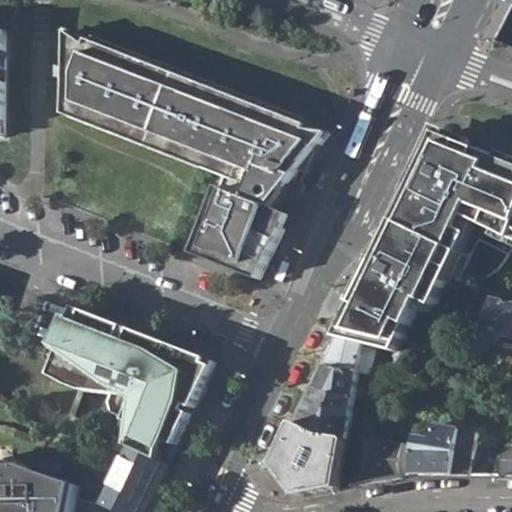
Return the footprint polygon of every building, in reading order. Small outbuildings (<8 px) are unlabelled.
[(321,146),(330,135),(304,125),(93,43),(68,33),(67,70),(60,70),(59,104),(65,104),(64,114),(231,179),(252,187),(248,198),(227,189),(218,186),(192,253),(259,279),(283,230),(262,214),(269,206),(300,168),(313,143),(321,146)] [(93,43),(304,125),(306,121),(95,39),(93,43)] [(511,164),(442,135),(341,341),(377,349),(401,355),(408,339),(400,335),(404,326),(412,330),(424,304),(437,310),(463,256),(456,252),(465,234),(460,232),(466,219),(511,241),(511,164)] [(308,173),(321,146),(313,143),(300,168),(294,179),(297,181),(299,182),(305,171),(308,173)] [(252,187),(231,179),(227,189),(248,198),(252,187)] [(301,195),(306,185),(299,182),(297,181),(292,190),(301,195)] [(262,214),(283,230),(288,220),(280,215),(281,213),(269,206),(262,214)] [(280,215),(288,220),(293,210),(285,206),(281,213),(280,215)] [(511,339),(511,303),(494,299),(483,332),(493,334),(511,339)] [(210,359),(78,308),(73,320),(66,317),(54,349),(61,352),(52,375),(72,385),(86,390),(117,397),(118,393),(136,399),(126,424),(134,427),(131,450),(159,463),(168,443),(177,447),(216,367),(208,364),(210,359)] [(487,351),(493,334),(483,332),(478,347),(487,351)] [(341,341),(327,367),(361,374),(373,376),(377,349),(341,341)] [(407,376),(417,379),(424,361),(414,357),(407,376)] [(316,391),(357,399),(361,374),(327,367),(316,391)] [(298,429),(349,440),(357,399),(316,391),(298,429)] [(279,466),(300,497),(340,491),(349,440),(298,429),(279,466)] [(414,476),(473,475),(477,435),(436,429),(435,441),(417,440),(416,445),(414,476)] [(414,479),(414,476),(416,445),(362,437),(353,488),(414,479)] [(167,466),(177,447),(168,443),(159,463),(167,466)] [(499,475),(511,475),(511,447),(506,447),(499,475)] [(159,463),(131,450),(102,507),(115,511),(144,511),(167,466),(159,463)] [(0,511),(15,511),(16,463),(13,461),(0,461),(0,511)] [(15,511),(74,511),(81,486),(16,463),(15,511)]
